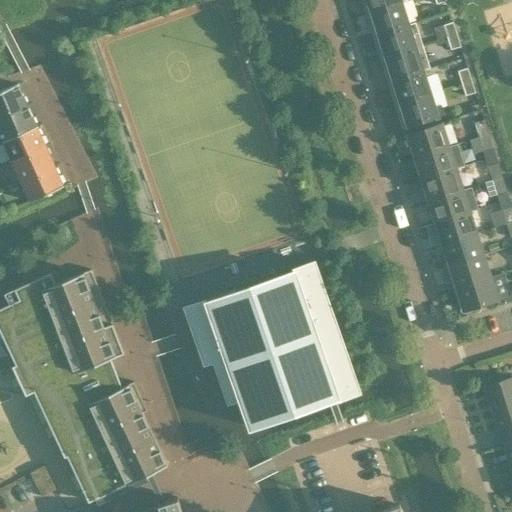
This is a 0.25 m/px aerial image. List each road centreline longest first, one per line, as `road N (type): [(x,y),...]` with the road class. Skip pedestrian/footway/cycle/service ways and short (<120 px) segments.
road 1 (residential): [(434,363),(316,0)]
road 2 (residential): [(239,511),(217,465),(72,511)]
road 3 (residential): [(481,511),(434,363)]
road 4 (residential): [(0,83),(29,73),(79,181)]
